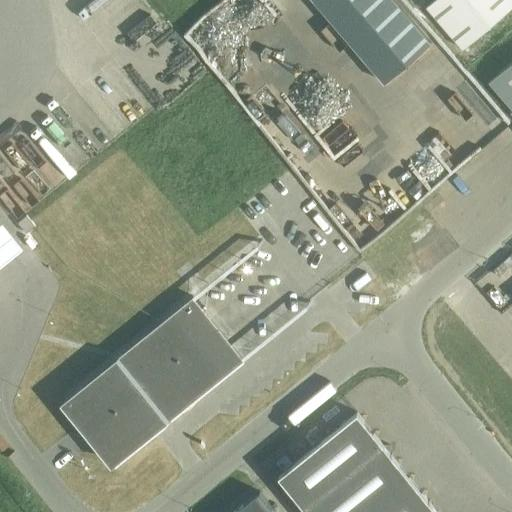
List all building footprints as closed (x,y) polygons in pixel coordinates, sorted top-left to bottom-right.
[(430,43),(405,14),(393,0),(313,0),(384,82),(430,43)] [(511,0),(434,0),(426,7),(463,49),(511,6),(511,0)] [(511,61),(489,81),(511,108),(511,61)] [(17,223),(26,234),(35,226),(26,215),(17,223)] [(0,268),(22,251),(1,225),(0,225),(0,268)] [(511,253),(498,262),(511,283),(511,253)] [(118,461),(244,359),(193,296),(68,398),(118,461)] [(248,353),(289,325),(283,316),(242,344),(248,353)] [(279,476),(307,511),(437,511),(390,453),(390,445),(383,445),(357,413),(279,476)] [(276,511),(260,492),(244,505),(243,504),(233,511),(276,511)]
